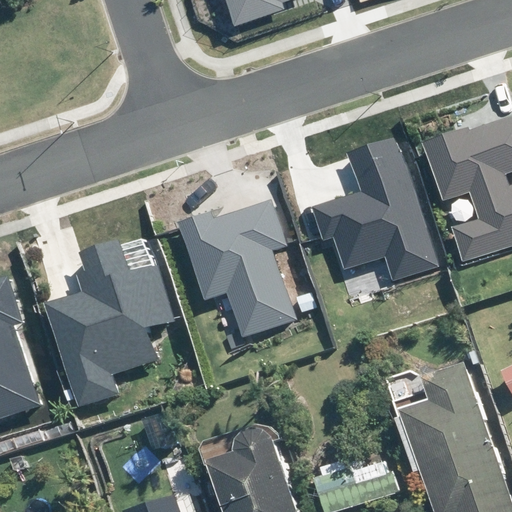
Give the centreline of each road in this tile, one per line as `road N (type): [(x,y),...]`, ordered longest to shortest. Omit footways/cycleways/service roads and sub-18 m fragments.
road 1 (residential): [(164,123),(511,7)]
road 2 (residential): [(0,180),(164,123)]
road 3 (residential): [(164,123),(124,0)]
